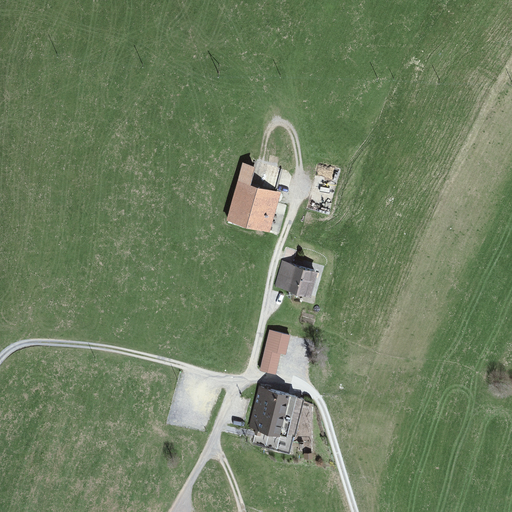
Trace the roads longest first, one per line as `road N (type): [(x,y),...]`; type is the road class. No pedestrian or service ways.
road 1 (track): [(262,155),(268,117),(277,116),(296,133),(299,157),(252,374)]
road 2 (track): [(241,387),(117,352),(61,346),(18,347),(0,363)]
road 3 (track): [(355,511),(317,397),(290,381),(252,374)]
